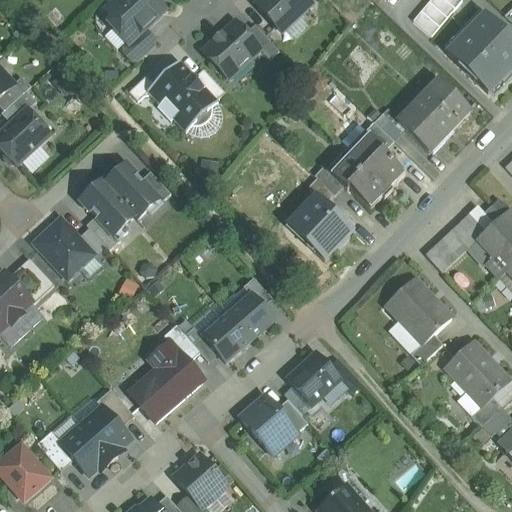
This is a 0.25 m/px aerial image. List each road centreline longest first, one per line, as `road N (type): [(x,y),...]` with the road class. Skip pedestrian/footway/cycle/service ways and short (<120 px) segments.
road 1 (residential): [(511,118),(205,423)]
road 2 (residential): [(22,223),(125,122)]
road 3 (residential): [(205,423),(102,511)]
